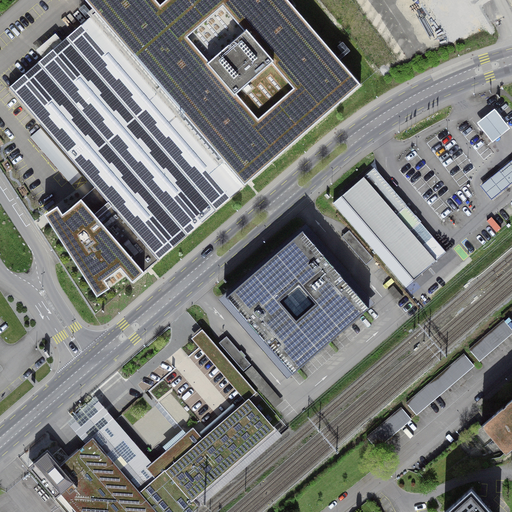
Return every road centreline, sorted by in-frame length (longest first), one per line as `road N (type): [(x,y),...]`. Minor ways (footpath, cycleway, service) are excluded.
road 1 (secondary): [(0,442),(378,120),(446,82),(511,60)]
road 2 (unknown): [(193,275),(284,388),(309,389),(336,370),(393,311),(284,197)]
road 3 (residential): [(338,511),(511,365)]
road 4 (unknown): [(388,154),(403,189),(440,230),(462,230),(490,209)]
road 5 (unknown): [(373,484),(423,496),(478,471),(508,469)]
